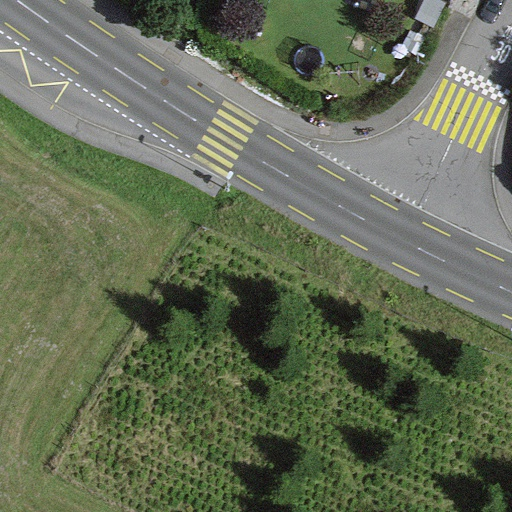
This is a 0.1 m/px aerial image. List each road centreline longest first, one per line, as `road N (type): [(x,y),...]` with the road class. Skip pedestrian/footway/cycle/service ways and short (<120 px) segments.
road 1 (secondary): [(401,240),(227,138),(20,0)]
road 2 (residential): [(511,23),(401,240)]
road 3 (secondary): [(511,286),(401,240)]
